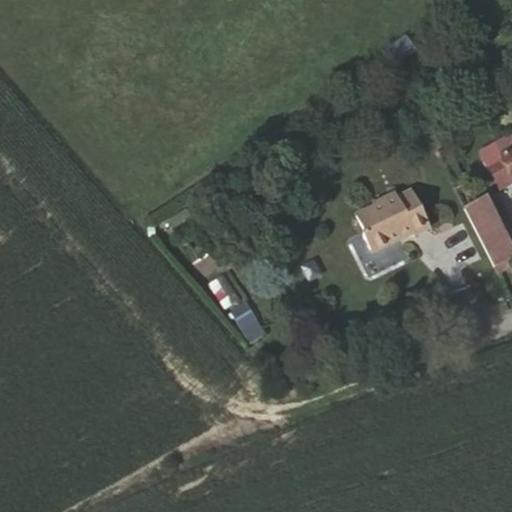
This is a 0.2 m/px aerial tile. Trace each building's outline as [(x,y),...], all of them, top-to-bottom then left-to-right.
[(404,39),(382,54),(390,69),(414,53),(404,39)] [(511,149),(503,155),(511,171),(511,149)] [(370,211),(353,219),(362,236),(356,240),(361,249),(374,256),(397,246),(399,238),(410,234),(412,240),(426,231),(408,193),(394,201),(391,195),(374,203),(370,211)] [(511,226),(496,194),(487,198),(511,250),(511,226)] [(511,250),(487,198),(464,210),(493,268),(511,256),(511,250)] [(247,313),(234,320),(243,336),(256,329),(247,313)]
